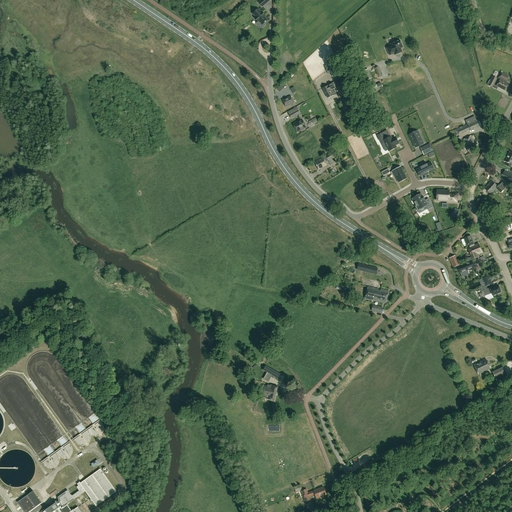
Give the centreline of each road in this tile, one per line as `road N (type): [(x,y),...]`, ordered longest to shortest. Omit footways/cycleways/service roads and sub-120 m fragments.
road 1 (primary): [(133,0),(228,72),(312,200),(386,250)]
road 2 (unclassified): [(360,511),(321,402),(421,301)]
road 3 (unclassified): [(380,205),(351,215),(303,174),(275,118),(270,60)]
